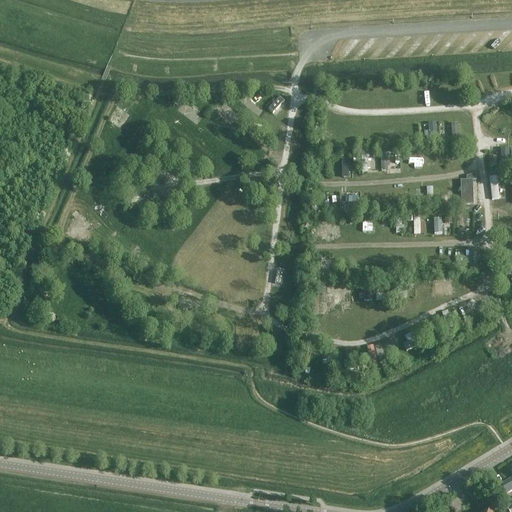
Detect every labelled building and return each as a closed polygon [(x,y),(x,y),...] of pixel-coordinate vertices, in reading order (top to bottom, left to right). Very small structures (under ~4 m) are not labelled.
[(241,102),(259,117),(264,111),(253,102),(255,100),(252,97),(250,100),(246,96),(241,102)] [(276,117),(287,104),(280,98),(268,110),(276,117)] [(197,125),(203,118),(183,103),(177,110),(197,125)] [(230,124),(235,119),(217,104),(213,110),(230,124)] [(133,114),(128,111),(125,116),(117,111),(111,121),(124,129),(133,114)] [(440,140),(440,123),(432,123),(432,140),(440,140)] [(511,171),(511,148),(498,149),(499,155),(493,155),(494,172),(511,171)] [(364,151),(365,173),(372,172),(371,151),(364,151)] [(461,181),(462,205),(474,205),(473,181),(461,181)] [(362,210),(362,196),(352,196),(351,210),(362,210)] [(141,206),(154,217),(159,211),(146,200),(141,206)] [(176,216),(182,221),(190,213),(185,207),(176,216)] [(76,210),(72,215),(76,218),(81,214),(76,210)] [(320,219),(320,236),(325,236),(325,228),(336,228),(336,219),(320,219)] [(75,223),(67,233),(74,238),(77,234),(84,240),(89,235),(84,231),(86,229),(78,223),(77,225),(75,223)] [(106,247),(113,253),(118,247),(111,241),(106,247)] [(472,268),(480,268),(480,249),(472,249),(472,268)] [(284,273),(277,272),(275,285),(282,286),(284,273)] [(95,284),(98,299),(109,296),(106,285),(101,286),(101,282),(95,284)] [(367,286),(367,300),(379,300),(379,286),(367,286)] [(337,290),(338,304),(350,303),(350,290),(337,290)] [(446,312),(449,328),(455,327),(452,311),(446,312)] [(403,335),(407,344),(415,341),(416,343),(420,341),(416,330),(403,335)] [(393,339),(387,341),(393,362),(400,359),(393,339)] [(357,365),(356,349),(348,350),(350,366),(357,365)] [(511,478),(501,485),(507,494),(511,490),(511,478)]
